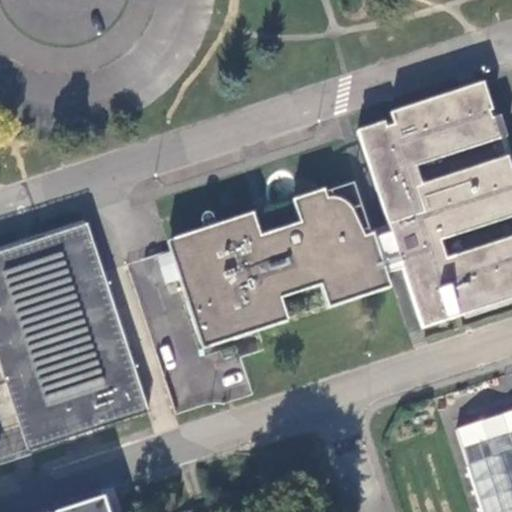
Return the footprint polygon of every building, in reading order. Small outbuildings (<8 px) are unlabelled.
[(307,0),(242,0),(248,18),(307,0)] [(483,82),(390,111),(392,118),(485,89),(483,82)] [(373,237),(384,272),(390,271),(401,267),(420,327),(511,298),(511,237),(444,259),(438,240),(511,216),(511,174),(507,158),(420,185),(414,166),(501,138),(494,117),(485,89),(392,118),(394,125),(386,127),(384,121),(357,129),(386,220),(390,231),(373,237)] [(494,117),(501,138),(507,137),(500,116),(494,117)] [(392,118),(384,121),(386,127),(394,125),(392,118)] [(191,312),(199,339),(230,330),(233,339),(259,330),(287,321),(280,298),(322,284),(330,308),(389,287),(384,272),(373,237),(372,233),(363,236),(358,222),(347,204),(343,201),(339,199),(332,197),(326,198),(324,189),(292,199),(299,222),(278,229),(272,231),(265,234),(259,236),(252,212),(167,240),(170,249),(179,278),(191,312)] [(66,444),(82,439),(80,432),(27,450),(0,459),(0,251),(85,223),(84,220),(36,236),(17,242),(0,247),(0,465),(16,460),(34,454),(66,444)] [(375,224),(369,226),(372,233),(373,237),(390,231),(386,220),(379,223),(375,224)] [(146,410),(85,223),(0,251),(0,384),(4,383),(27,450),(80,432),(82,439),(94,434),(92,428),(146,410)] [(230,330),(199,339),(203,349),(233,339),(230,330)] [(149,416),(146,410),(92,428),(94,434),(99,432),(149,416)] [(511,511),(511,411),(504,414),(458,428),(484,511),(511,511)]
